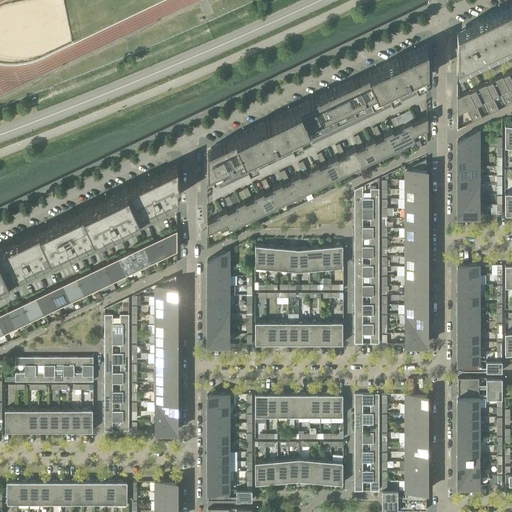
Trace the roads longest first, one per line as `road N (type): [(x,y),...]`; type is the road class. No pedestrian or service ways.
road 1 (residential): [(188,136),(440,17)]
road 2 (residential): [(250,232),(347,230),(348,372)]
road 3 (residential): [(0,349),(194,259)]
road 4 (residential): [(250,232),(441,141)]
road 5 (residential): [(0,228),(188,136)]
road 6 (residential): [(0,350),(99,349),(99,458)]
road 7 (residential): [(194,372),(348,372)]
road 8 (residential): [(441,509),(442,371)]
road 9 (residential): [(442,371),(442,238)]
road 10 (residential): [(441,141),(440,17)]
road 11 (residential): [(194,259),(188,136)]
road 12 (residential): [(348,372),(349,492)]
